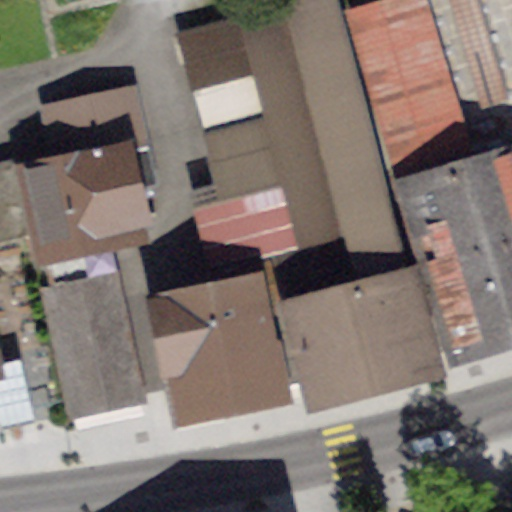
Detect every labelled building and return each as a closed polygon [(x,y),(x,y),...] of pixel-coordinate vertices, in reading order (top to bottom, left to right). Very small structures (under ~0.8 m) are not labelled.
[(312,393),(426,364),(333,0),(285,0),(346,237),(276,254),(309,383),(312,393)] [(377,101),(402,184),(429,275),(451,348),(511,329),(511,155),(462,170),(411,2),(356,19),(381,100),(377,101)] [(225,201),(203,207),(219,269),(240,264),(276,254),(346,237),(288,9),(183,36),(225,201)] [(38,256),(73,410),(125,398),(121,382),(137,379),(107,244),(142,236),(132,193),(152,188),(131,94),(48,112),(60,166),(26,174),(23,161),(0,166),(0,223),(18,219),(27,258),(38,256)] [(163,364),(173,410),(309,383),(276,254),(240,264),(247,291),(171,308),(171,315),(158,317),(167,363),(163,364)] [(0,422),(0,423),(2,429),(35,422),(21,361),(0,365),(0,422)]
